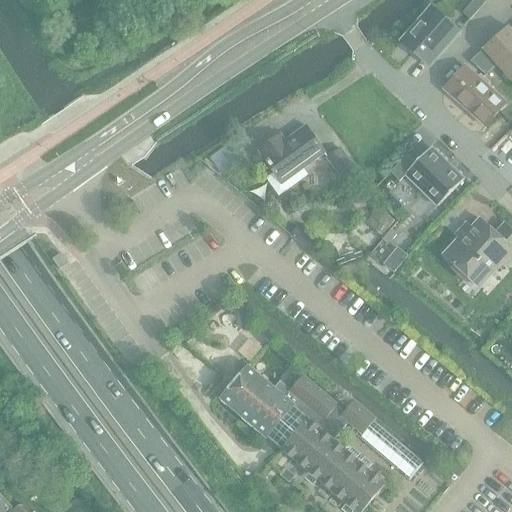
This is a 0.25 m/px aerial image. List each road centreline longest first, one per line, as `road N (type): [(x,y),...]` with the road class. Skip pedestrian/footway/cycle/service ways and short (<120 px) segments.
road 1 (secondary): [(0,237),(344,0)]
road 2 (secondary): [(305,0),(0,202)]
road 3 (primary): [(204,511),(0,234)]
road 4 (primary): [(0,304),(154,511)]
road 5 (unknown): [(413,97),(509,0)]
